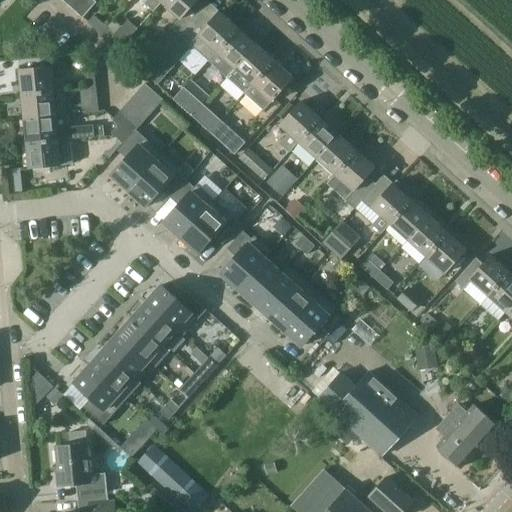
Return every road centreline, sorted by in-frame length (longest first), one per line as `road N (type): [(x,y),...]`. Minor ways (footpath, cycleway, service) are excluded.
road 1 (residential): [(511,202),(287,0)]
road 2 (residential): [(21,511),(0,290)]
road 3 (residential): [(137,238),(264,343)]
road 4 (residential): [(0,212),(97,204),(137,238)]
road 5 (residential): [(137,238),(38,349)]
